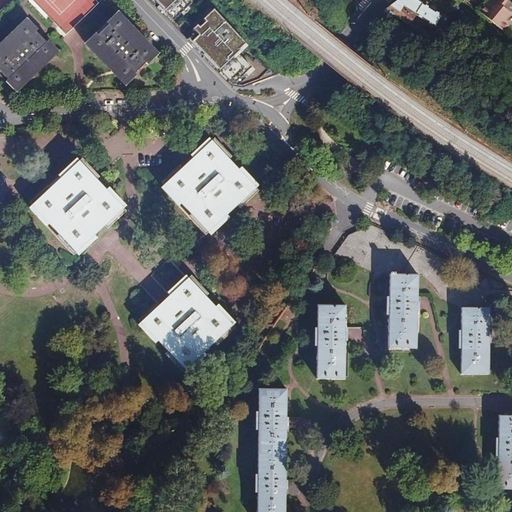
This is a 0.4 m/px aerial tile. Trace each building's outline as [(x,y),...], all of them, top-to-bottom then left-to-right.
[(149,0),(231,85),(246,88),(280,74),(220,8),(223,5),(217,0),(149,0)] [(442,15),(435,10),(430,7),(423,3),(422,3),(417,0),(398,0),(397,1),(386,9),(377,17),(379,21),(396,16),(409,25),(416,13),(435,26),(442,15)] [(487,0),(478,11),(503,31),(510,23),(506,19),(511,11),(511,3),(508,0),(487,0)] [(154,55),(145,45),(118,16),(93,40),(118,67),(124,62),(135,73),(154,55)] [(9,58),(0,66),(0,71),(16,88),(55,51),(31,26),(3,52),(9,58)] [(205,234),(208,232),(211,235),(229,218),(226,215),(237,205),(239,208),(257,191),(255,188),(258,186),(241,167),(238,170),(228,160),(231,157),(214,139),(211,142),(209,139),(191,156),(193,159),(183,168),(180,166),(162,183),(165,185),(162,188),(179,206),(182,204),(191,214),(188,216),(205,234)] [(125,211),(123,208),(126,206),(108,188),(106,190),(96,180),(99,178),(82,159),(79,162),(77,159),(58,176),(61,179),(51,188),(48,186),(30,203),(33,205),(30,208),(47,226),(50,224),(59,234),(56,236),(74,255),(76,252),(79,255),(97,238),(95,235),(105,226),(107,228),(125,211)] [(389,274),(418,275),(423,275),(442,299),(461,307),(489,307),(489,301),(490,299),(491,299),(505,299),(507,299),(508,301),(509,304),(509,307),(509,326),(511,327),(511,288),(371,225),(348,235),(334,255),(375,273),(389,275),(389,274)] [(389,274),(389,275),(389,297),(386,297),(386,315),(388,315),(388,348),(416,349),(418,275),(389,274)] [(167,293),(170,296),(160,305),(157,303),(139,320),(141,323),(139,325),(156,343),(159,341),(168,351),(165,353),(182,372),(185,369),(187,372),(206,355),(203,352),(213,342),(216,345),(234,328),(232,325),(234,323),(217,305),(215,307),(205,297),(208,295),(191,276),(188,279),(186,276),(167,293)] [(345,379),(346,305),(317,305),(317,328),(314,328),(314,346),(316,346),(316,379),(345,379)] [(489,307),(461,307),(461,330),(458,330),(458,349),(461,349),(461,374),(489,374),(489,307)] [(285,511),(287,389),(258,389),(258,412),(255,412),(255,430),(258,430),(257,474),(255,474),(255,493),(257,493),(257,511),(285,511)] [(511,489),(511,415),(498,415),(498,438),(495,438),(495,456),(497,456),(497,489),(511,489)]
